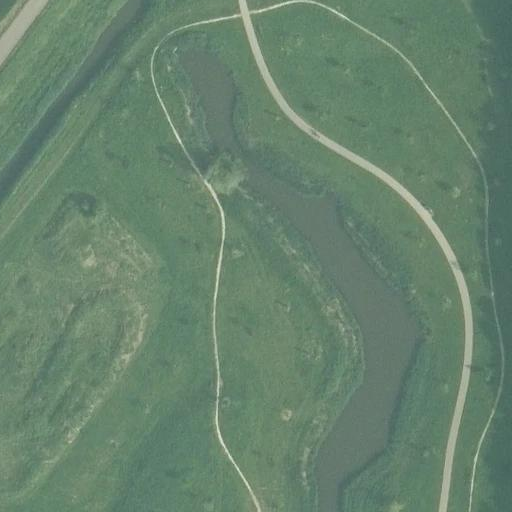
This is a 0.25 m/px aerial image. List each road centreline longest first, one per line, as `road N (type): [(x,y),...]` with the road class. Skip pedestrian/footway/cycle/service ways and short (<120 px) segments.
road 1 (unknown): [(0,242),(164,21),(192,6),(242,0)]
road 2 (unknown): [(469,0),(484,27),(511,184)]
